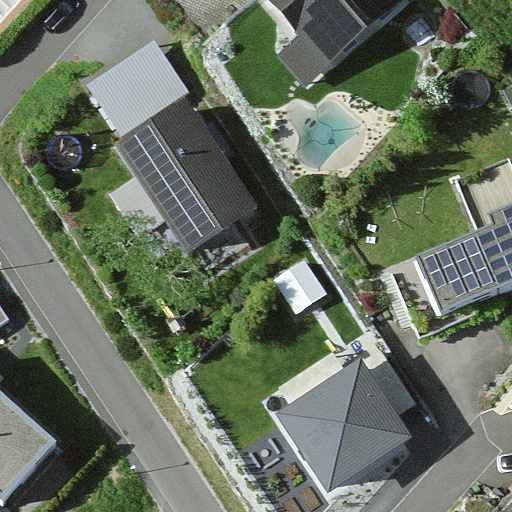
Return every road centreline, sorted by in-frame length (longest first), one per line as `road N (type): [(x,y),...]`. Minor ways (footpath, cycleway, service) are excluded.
road 1 (residential): [(184,511),(0,256)]
road 2 (residential): [(0,96),(86,0)]
